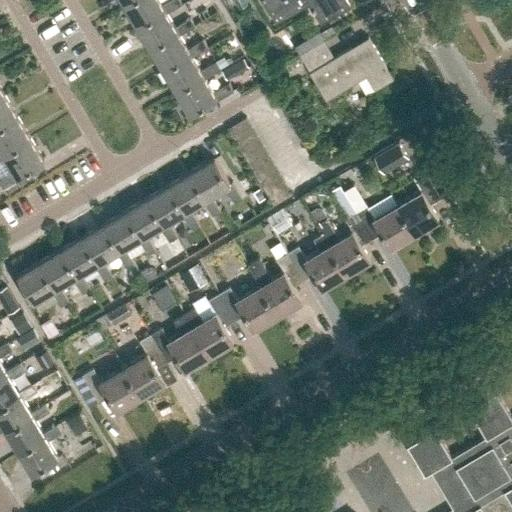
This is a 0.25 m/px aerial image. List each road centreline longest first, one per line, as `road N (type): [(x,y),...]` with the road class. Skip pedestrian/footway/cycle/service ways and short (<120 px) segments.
road 1 (unclassified): [(117,511),(511,273)]
road 2 (residential): [(114,177),(8,0)]
road 3 (residential): [(158,151),(66,0)]
road 4 (residential): [(0,245),(114,177)]
road 5 (residential): [(158,151),(262,88)]
